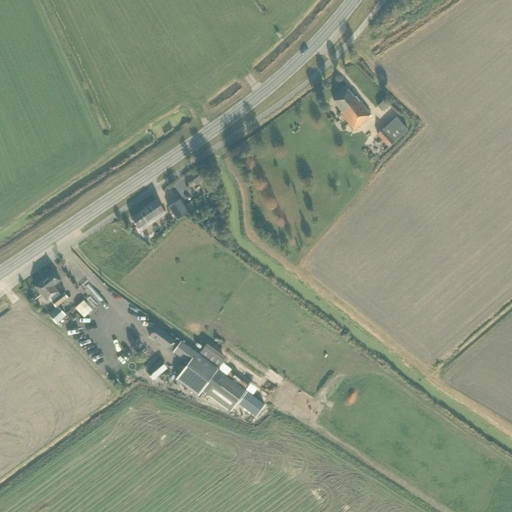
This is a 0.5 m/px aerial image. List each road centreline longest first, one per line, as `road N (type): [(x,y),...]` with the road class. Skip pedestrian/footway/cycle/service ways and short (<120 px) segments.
road 1 (primary): [(0,273),(230,117),(285,73),(353,0)]
road 2 (track): [(511,433),(256,244),(238,181),(216,145)]
